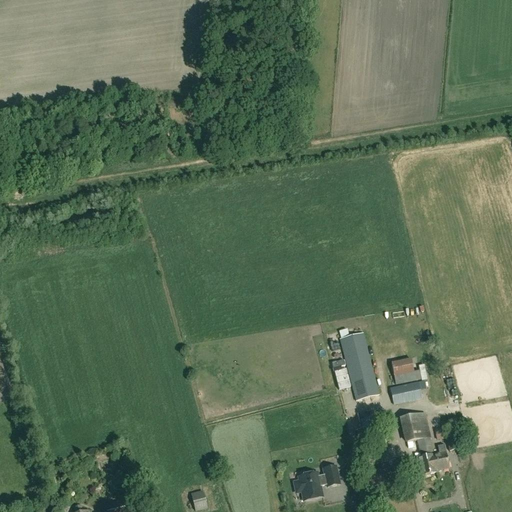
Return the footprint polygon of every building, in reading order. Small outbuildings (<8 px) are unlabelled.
[(356,403),(379,397),(363,335),(340,341),(356,403)] [(414,373),(411,359),(391,363),(395,386),(421,381),(419,372),(414,373)] [(426,390),(425,382),(419,383),(419,382),(389,389),(393,406),(422,400),(421,391),(426,390)] [(359,448),(381,442),(374,412),(361,416),(363,425),(362,425),(364,433),(356,435),(359,448)] [(429,439),(430,439),(425,415),(402,420),(407,444),(417,442),(429,439)] [(387,419),(386,416),(381,417),(382,421),(381,421),(383,431),(390,429),(388,419),(387,419)] [(445,428),(435,430),(437,441),(447,439),(447,438),(445,428)] [(447,438),(447,439),(449,452),(457,451),(458,450),(455,437),(447,438)] [(433,456),(429,439),(417,442),(421,459),(416,460),(420,477),(438,473),(438,472),(434,456),(433,456)] [(438,472),(449,470),(444,446),(437,448),(439,455),(434,456),(438,472)] [(322,498),(320,487),(327,486),(327,488),(339,486),(335,467),(323,470),(325,476),(318,477),(317,474),(298,478),(299,482),(294,484),(296,494),(302,493),(304,502),(322,498)] [(202,493),(191,496),(195,511),(206,509),(202,493)] [(136,511),(132,498),(104,506),(106,511),(136,511)]
